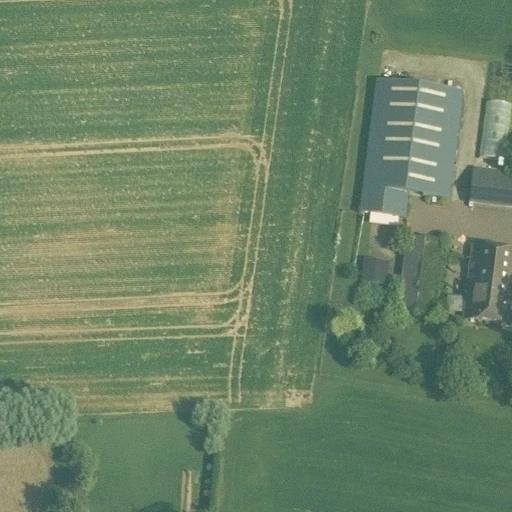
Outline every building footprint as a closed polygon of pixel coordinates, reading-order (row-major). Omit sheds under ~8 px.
[(449,202),(463,94),(375,83),(358,216),(404,222),(408,197),(449,202)] [(511,212),(511,175),(473,171),(469,207),(511,212)] [(434,320),(443,245),(406,240),(397,316),(434,320)] [(488,326),(497,252),(472,249),(464,323),(488,326)] [(511,254),(497,252),(488,326),(511,329),(511,254)] [(386,288),(388,264),(363,262),(361,285),(386,288)]
